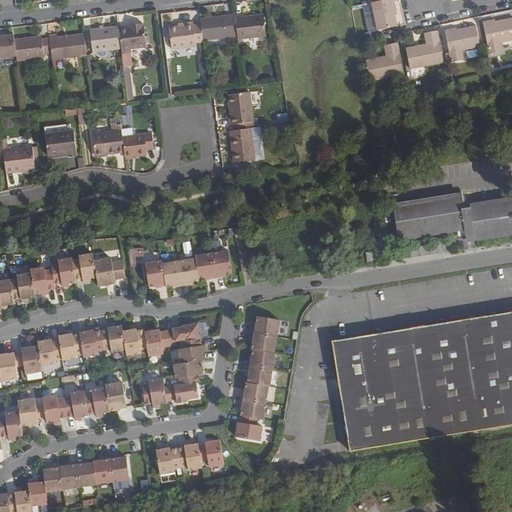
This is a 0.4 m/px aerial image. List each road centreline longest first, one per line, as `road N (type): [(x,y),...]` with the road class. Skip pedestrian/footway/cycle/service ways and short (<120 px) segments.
road 1 (residential): [(0,475),(43,449),(213,418),(235,297)]
road 2 (unclassified): [(235,297),(511,257)]
road 3 (residential): [(235,297),(158,312),(118,307),(49,317),(0,336)]
road 4 (residential): [(0,20),(175,0)]
road 5 (residential): [(0,202),(87,176),(172,176)]
road 6 (residential): [(172,176),(209,166),(202,110),(165,115)]
